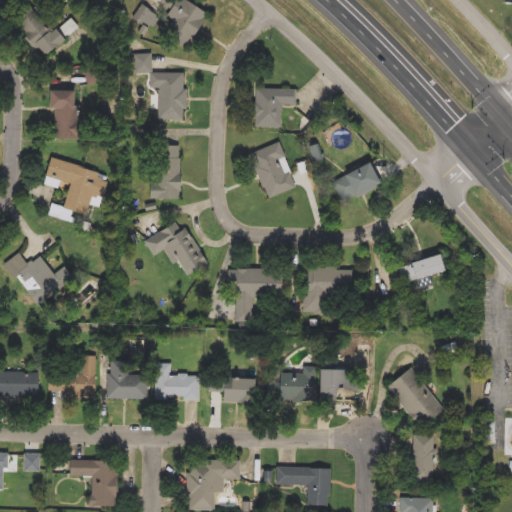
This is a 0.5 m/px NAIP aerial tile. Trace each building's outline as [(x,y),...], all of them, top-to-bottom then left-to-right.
[(162,36),(172,18),(164,14),(172,0),(181,0),(205,14),(184,50),(162,36)] [(61,43),(39,58),(18,27),(40,13),(61,43)] [(68,36),(60,28),(71,19),(78,27),(68,36)] [(184,73),(185,120),(154,120),(153,79),(139,80),(138,54),(152,54),(152,74),(184,73)] [(279,127),(254,127),(254,89),(296,89),(296,112),(279,112),(279,127)] [(48,91),(75,91),(75,139),(48,139),(48,91)] [(179,199),(152,200),(152,131),(179,131),(179,199)] [(266,199),(250,154),(280,143),(286,159),(281,161),(284,173),(290,171),(295,188),(266,199)] [(44,178),(50,159),(99,172),(88,216),(71,211),(70,215),(63,213),(70,185),(44,178)] [(341,203),(330,182),(367,162),(378,183),(341,203)] [(206,265),(181,279),(165,251),(154,257),(144,240),(175,223),(180,231),(185,227),(206,265)] [(40,257),(52,276),(63,269),(72,282),(34,306),(6,262),(19,254),(26,265),(40,257)] [(395,268),(437,255),(442,271),(401,284),(395,268)] [(306,267),(353,269),(352,292),(338,291),(337,312),(304,311),(306,267)] [(228,269),(279,269),(279,296),(254,296),(254,326),(236,326),(236,295),(228,295),(228,269)] [(95,356),(95,397),(62,397),(62,374),(79,374),(79,356),(95,356)] [(172,363),(172,375),(198,375),(198,399),(156,399),(156,363),(172,363)] [(410,367),(444,410),(420,428),(386,386),(410,367)] [(318,400),(266,401),(266,373),(303,373),(303,368),(317,368),(318,400)] [(320,398),(321,369),(362,370),(361,390),(337,389),(337,398),(320,398)] [(0,372),(39,372),(39,397),(0,397),(0,372)] [(147,373),(147,399),(108,399),(108,373),(147,373)] [(220,393),(208,393),(208,377),(254,377),(254,403),(220,403),(220,393)] [(511,456),(501,456),(501,417),(511,417),(511,456)] [(435,484),(411,483),(413,435),(437,436),(435,484)] [(24,471),(24,454),(38,454),(38,471),(24,471)] [(115,460),(114,507),(89,506),(90,477),(68,477),(68,460),(115,460)] [(214,511),(186,511),(186,460),(238,460),(238,480),(223,480),(223,493),(214,493),(214,511)] [(307,486),(275,486),(275,468),(330,468),(329,506),(307,506),(307,486)] [(439,511),(402,511),(402,497),(439,497),(439,511)]
